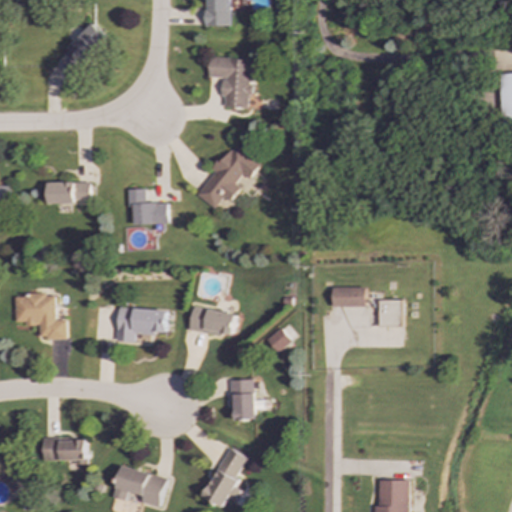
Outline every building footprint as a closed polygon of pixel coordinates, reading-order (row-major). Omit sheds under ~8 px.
[(207,0),(207,26),(230,27),(230,0),(207,0)] [(76,75),(110,39),(94,23),(59,60),(76,75)] [(251,60),(210,58),(209,77),(224,78),(223,107),(248,108),(249,95),(253,96),(254,85),(250,85),(251,60)] [(511,125),(511,73),(500,74),(501,126),(511,125)] [(196,195),(216,209),(224,197),(231,202),(242,188),(236,184),(243,174),(250,179),(262,164),(235,143),(196,195)] [(49,204),(92,204),(92,182),(49,183),(49,204)] [(0,209),(12,209),(12,186),(0,186),(0,209)] [(134,225),(169,224),(168,203),(146,203),(146,189),(129,190),(129,209),(134,209),(134,225)] [(331,306),(365,307),(366,288),(332,287),(331,306)] [(66,338),(66,319),(55,320),(55,295),(14,296),(15,322),(25,322),(25,326),(39,326),(39,339),(66,338)] [(189,331),(232,337),(235,313),(192,307),(189,331)] [(134,342),(134,335),(154,335),(155,332),(166,332),(167,309),(118,308),(117,342),(134,342)] [(276,355),(292,342),(280,328),(265,340),(276,355)] [(231,380),(232,420),(255,420),(254,380),(231,380)] [(43,461),(86,460),(86,438),(43,438),(43,461)] [(247,458),(231,449),(209,489),(207,489),(203,497),(223,508),(239,479),(236,478),(247,458)] [(166,477),(121,466),(113,498),(159,508),(166,477)] [(409,511),(409,481),(379,480),(378,506),(375,506),(374,511),(409,511)]
